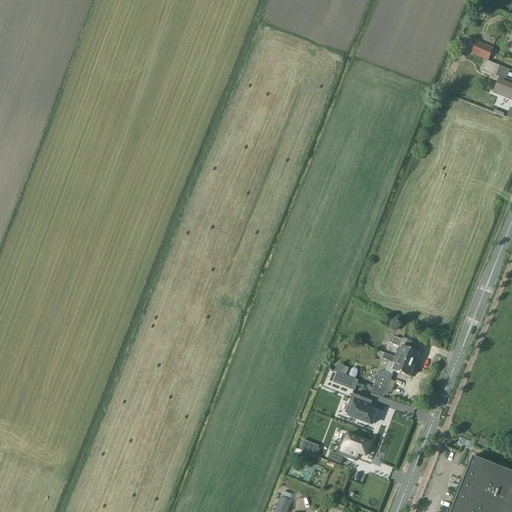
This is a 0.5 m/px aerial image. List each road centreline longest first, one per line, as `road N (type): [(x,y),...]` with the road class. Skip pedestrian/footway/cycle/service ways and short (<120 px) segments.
road 1 (track): [(0,452),(177,0)]
road 2 (secondary): [(397,511),(511,222)]
road 3 (track): [(347,292),(398,301),(423,294),(481,194),(511,197)]
